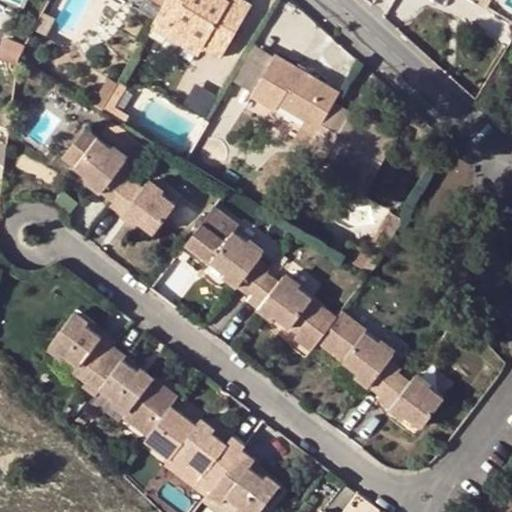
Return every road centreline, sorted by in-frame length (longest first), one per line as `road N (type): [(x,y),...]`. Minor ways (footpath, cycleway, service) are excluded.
road 1 (residential): [(424,498),(366,470),(54,244)]
road 2 (residential): [(511,150),(337,0)]
road 3 (residential): [(511,166),(501,186),(495,239),(511,314)]
road 4 (residential): [(54,244),(45,212),(26,210),(11,220),(7,238),(15,252),(34,258),(49,251)]
road 5 (residential): [(511,389),(471,453),(424,498)]
